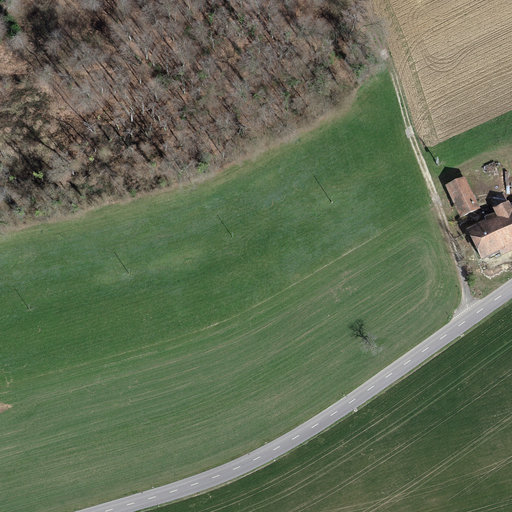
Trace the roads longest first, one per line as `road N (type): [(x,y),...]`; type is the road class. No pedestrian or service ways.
road 1 (tertiary): [(112,511),(273,453),(511,289)]
road 2 (track): [(471,318),(396,84),(355,0)]
